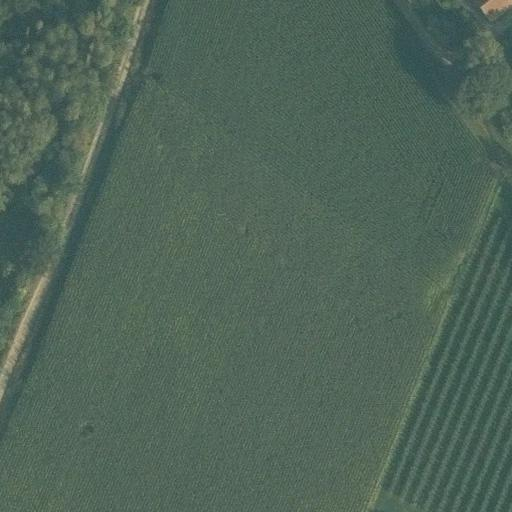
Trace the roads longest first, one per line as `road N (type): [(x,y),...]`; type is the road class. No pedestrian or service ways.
road 1 (track): [(4,375),(141,0)]
road 2 (track): [(407,0),(462,76),(511,169)]
